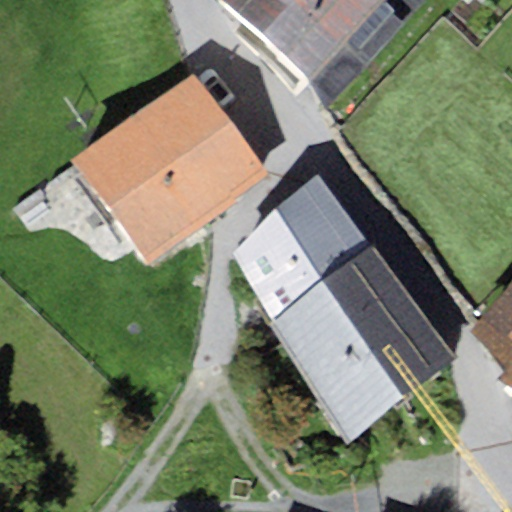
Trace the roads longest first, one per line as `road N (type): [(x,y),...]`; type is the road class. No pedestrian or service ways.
road 1 (unclassified): [(191,0),(457,337),(493,432),(511,458)]
road 2 (track): [(313,149),(225,231),(210,268),(210,353),(185,418),(111,511)]
road 3 (track): [(210,353),(230,416),(256,461),(303,511)]
